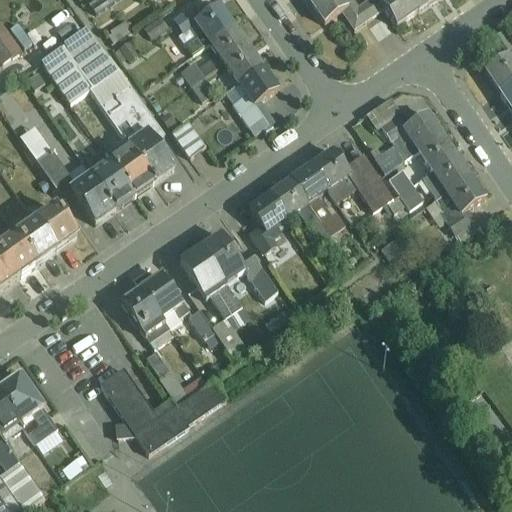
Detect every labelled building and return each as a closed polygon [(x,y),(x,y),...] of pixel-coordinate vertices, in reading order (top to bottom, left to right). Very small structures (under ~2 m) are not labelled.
[(101,0),(88,9),(89,11),(96,20),(125,0),(101,0)] [(302,0),(309,9),(321,0),(302,0)] [(321,0),(309,9),(324,30),(341,18),(354,36),(358,12),(349,0),(321,0)] [(358,12),(354,36),(384,14),(396,32),(418,17),(406,0),(367,0),(370,3),(360,11),(358,12)] [(406,0),(418,17),(438,4),(435,0),(406,0)] [(208,50),(235,31),(220,9),(202,23),(193,11),(172,26),(182,40),(178,42),(193,61),(208,50)] [(160,22),(144,34),(151,45),(168,33),(160,22)] [(111,38),(108,41),(114,48),(132,36),(125,25),(110,36),(111,38)] [(2,28),(0,28),(0,66),(2,70),(21,56),(2,28)] [(17,28),(10,33),(23,53),(30,47),(17,28)] [(235,31),(208,50),(223,71),(250,52),(235,31)] [(64,52),(41,68),(42,70),(71,112),(91,97),(95,103),(116,134),(126,128),(133,137),(123,144),(125,148),(155,191),(176,176),(155,149),(164,142),(110,63),(108,64),(87,33),(62,50),(64,52)] [(498,97),(511,87),(511,50),(502,37),(489,46),(502,64),(484,76),(498,97)] [(129,46),(114,56),(121,67),(126,63),(129,68),(139,61),(129,46)] [(250,52),(223,71),(239,93),(263,75),(265,74),(250,52)] [(194,68),(181,78),(192,94),(205,84),(205,83),(216,74),(210,66),(198,74),(194,68)] [(263,75),(239,93),(226,101),(248,133),(267,119),(260,108),(277,96),(263,75)] [(37,77),(26,85),(34,95),(44,87),(37,77)] [(205,84),(192,94),(202,109),(216,99),(205,84)] [(511,87),(498,97),(511,118),(511,87)] [(10,96),(2,103),(18,124),(26,118),(10,96)] [(382,134),(402,121),(392,107),(373,120),(382,134)] [(267,119),(248,133),(254,143),(274,128),(267,119)] [(402,121),(382,134),(393,149),(404,163),(405,166),(416,158),(442,141),(427,120),(410,132),(402,121)] [(189,128),(172,140),(190,166),(206,152),(189,128)] [(116,218),(84,173),(82,169),(68,179),(35,134),(21,144),(65,208),(74,202),(95,233),(116,218)] [(442,141),(416,158),(430,179),(457,160),(443,140),(442,141)] [(155,191),(125,148),(105,161),(135,204),(155,191)] [(404,163),(393,149),(382,156),(375,161),(378,166),(377,167),(385,178),(404,163)] [(309,171),(328,198),(337,210),(357,196),(373,219),(383,212),(392,205),(362,162),(346,173),(332,154),(309,171)] [(84,173),(116,218),(135,204),(105,161),(101,157),(89,165),(92,169),(84,173)] [(457,160),(430,179),(422,184),(423,186),(426,189),(431,198),(436,206),(470,183),(472,182),(457,160)] [(290,184),(330,243),(346,232),(336,218),(335,219),(330,212),(326,214),(319,204),(328,198),(309,171),(291,183),(290,184)] [(399,201),(413,191),(403,176),(389,186),(399,201)] [(470,183),(436,206),(425,214),(432,225),(433,224),(439,233),(445,228),(455,242),(457,241),(461,249),(480,236),(475,229),(477,228),(468,216),(484,205),(470,183)] [(269,199),(287,226),(298,219),(310,236),(305,240),(315,254),(314,255),(321,264),(332,256),(325,247),(330,243),(290,184),(269,199)] [(426,189),(423,186),(419,188),(427,201),(431,198),(426,189)] [(413,191),(399,201),(410,216),(424,207),(413,191)] [(287,226),(269,199),(247,214),(260,232),(248,241),(263,262),(287,247),(277,233),(287,226)] [(392,205),(383,212),(388,220),(392,218),(393,219),(404,212),(397,202),(392,205)] [(32,224),(56,260),(79,244),(49,212),(32,224)] [(12,237),(37,273),(56,260),(32,224),(12,237)] [(0,245),(0,257),(19,286),(37,273),(12,237),(0,245)] [(200,253),(226,291),(245,278),(264,309),(278,299),(247,257),(237,264),(221,239),(200,253)] [(400,239),(381,255),(392,271),(393,271),(400,280),(411,272),(403,261),(411,255),(400,239)] [(226,291),(200,253),(179,267),(206,308),(211,304),(224,326),(242,315),(226,291)] [(0,299),(19,286),(0,257),(0,299)] [(139,294),(169,338),(182,328),(179,325),(189,318),(162,278),(139,294)] [(169,338),(139,294),(120,308),(153,356),(172,343),(169,338)] [(220,346),(212,335),(200,316),(188,325),(203,346),(204,345),(210,354),(220,346)] [(284,316),(264,330),(272,340),(291,327),(284,316)] [(212,335),(220,346),(237,371),(250,361),(231,332),(227,334),(222,327),(212,335)] [(156,359),(146,365),(178,413),(189,405),(206,393),(208,391),(199,377),(181,390),(171,377),(170,378),(156,359)] [(124,376),(101,391),(128,429),(115,430),(117,445),(137,443),(149,461),(189,434),(187,432),(226,406),(214,388),(176,414),(170,406),(153,418),(124,376)] [(0,391),(0,395),(23,430),(33,423),(39,432),(29,439),(36,450),(58,435),(21,377),(0,391)] [(0,442),(4,448),(22,435),(20,432),(23,430),(0,395),(0,442)] [(4,448),(0,442),(0,467),(6,476),(5,477),(6,478),(0,482),(0,505),(4,511),(35,511),(46,504),(4,448)] [(63,475),(60,477),(64,484),(67,482),(69,485),(89,472),(77,456),(76,457),(71,460),(74,465),(61,473),(63,475)] [(503,470),(492,478),(506,496),(508,495),(511,499),(511,472),(508,476),(503,470)]
